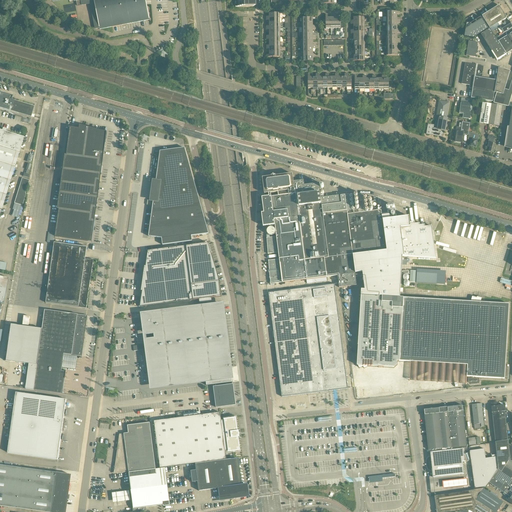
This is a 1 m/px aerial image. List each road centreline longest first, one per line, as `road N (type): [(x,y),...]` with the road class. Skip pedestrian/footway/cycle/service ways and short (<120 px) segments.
road 1 (secondary): [(277,503),(211,0)]
road 2 (secondary): [(202,0),(258,446)]
road 3 (unclassified): [(81,511),(136,116)]
road 4 (unclassified): [(191,133),(233,296),(250,436)]
road 5 (tertiary): [(511,225),(254,151)]
road 6 (unclassified): [(270,417),(251,254),(254,151)]
road 7 (residential): [(406,71),(250,67),(250,14)]
road 8 (residential): [(393,134),(234,86)]
road 9 (tertiary): [(136,116),(0,75)]
road 10 (unknown): [(0,226),(33,128),(0,118)]
road 11 (residential): [(511,168),(393,134)]
road 12 (unclassified): [(234,86),(182,67),(182,0)]
